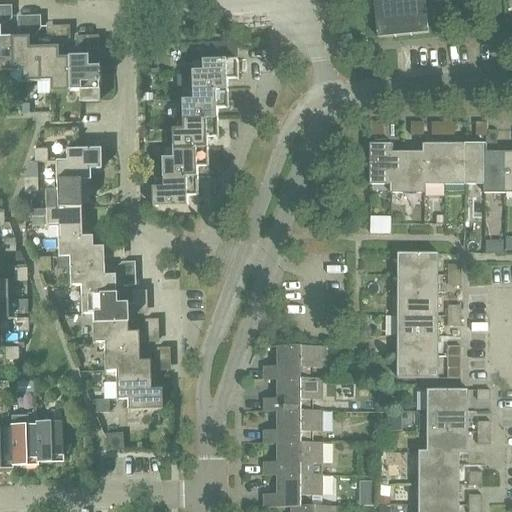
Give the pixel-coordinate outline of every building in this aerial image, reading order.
[(428,13),(459,9),(458,0),(375,0),(380,41),(430,35),(428,13)] [(0,7),(0,20),(10,21),(10,8),(0,7)] [(26,18),(26,19),(26,31),(39,31),(39,17),(26,18)] [(55,28),(55,29),(55,41),(68,41),(68,27),(55,28)] [(84,38),(84,39),(84,51),(97,50),(97,37),(84,38)] [(0,73),(9,73),(8,39),(0,39),(0,73)] [(27,39),(8,39),(9,73),(9,76),(10,79),(13,82),(19,84),(38,83),(37,49),(27,49),(27,39)] [(37,49),(38,83),(48,83),(48,94),(67,93),(66,59),(57,59),(56,48),(37,49)] [(66,59),(67,93),(77,93),(77,104),(97,103),(96,69),(86,69),(85,58),(66,59)] [(193,73),(194,92),(229,92),(229,82),(239,81),(238,62),(203,63),(204,73),(193,73)] [(229,92),(194,92),(194,102),(184,103),(184,121),(219,121),(219,111),(230,111),(229,92)] [(174,132),(175,151),(209,150),(209,140),(220,140),(219,121),(184,121),(185,131),(174,132)] [(371,123),(371,136),(384,136),(384,123),(371,123)] [(424,123),(411,123),(411,136),(424,136),(424,123)] [(444,136),(444,123),(432,123),(432,136),(444,136)] [(455,123),(444,123),(444,136),(455,136),(455,123)] [(487,123),(476,123),(476,136),(487,136),(487,132),(487,123)] [(154,143),(154,131),(142,131),(142,143),(154,143)] [(487,132),(487,136),(487,145),(497,145),(497,132),(487,132)] [(404,174),(404,154),(393,154),(393,145),(371,145),(371,186),(391,186),(392,186),(392,174),(404,174)] [(424,186),(426,186),(444,186),(444,146),(423,146),(423,154),(424,154),(424,186)] [(444,146),(444,186),(466,186),(466,146),(444,146)] [(466,146),(466,186),(485,186),(486,186),(486,154),(487,154),(487,146),(466,146)] [(164,161),(165,180),(199,179),(199,170),(210,169),(209,150),(175,151),(175,161),(164,161)] [(33,152),(34,165),(47,165),(46,151),(33,152)] [(100,171),(99,152),(65,153),(65,163),(55,164),(55,183),(78,182),(78,183),(89,183),(89,172),(100,171)] [(424,154),(423,154),(404,154),(404,174),(392,174),(392,186),(391,186),(391,195),(426,195),(426,186),(424,186),(424,154)] [(486,186),(485,186),(485,195),(506,195),(507,154),(487,154),(486,154),(486,186)] [(199,179),(165,180),(165,190),(154,190),(155,210),(190,209),(189,199),(200,199),(199,179)] [(24,181),(24,193),(37,193),(36,180),(24,181)] [(78,182),(55,183),(55,192),(45,193),(45,212),(79,211),(78,183),(78,182)] [(45,212),(46,225),(46,231),(57,231),(57,241),(80,240),(80,239),(79,211),(45,212)] [(46,225),(45,212),(31,212),(31,226),(46,225)] [(80,240),(57,241),(57,260),(68,260),(68,269),(103,268),(102,249),(92,249),(91,239),(80,239),(80,240)] [(15,255),(15,242),(2,242),(2,255),(15,255)] [(439,256),(398,256),(398,277),(439,277),(439,256)] [(37,260),(37,273),(50,272),(49,260),(37,260)] [(134,264),(123,265),(121,265),(122,278),(135,277),(134,264)] [(448,277),(461,277),(461,267),(448,267),(448,277)] [(80,298),(114,297),(114,277),(103,278),(103,268),(68,269),(69,289),(79,289),(80,298)] [(26,283),(26,270),(13,270),(14,284),(26,283)] [(439,297),(439,277),(398,277),(398,297),(439,297)] [(448,287),(461,287),(461,277),(448,277),(448,287)] [(146,293),(135,293),(134,293),(134,306),(147,306),(146,293)] [(91,326),(126,325),(125,306),(115,306),(114,297),(80,298),(80,317),(91,317),(91,326)] [(439,317),(439,297),(398,297),(398,317),(439,317)] [(448,317),(461,317),(461,307),(448,307),(448,317)] [(439,338),(439,317),(398,317),(398,338),(439,338)] [(461,317),(448,317),(448,328),(461,328),(461,317)] [(28,333),(28,320),(15,320),(15,333),(28,333)] [(157,321),(147,322),(145,322),(145,335),(158,334),(157,321)] [(126,325),(91,326),(92,345),(103,345),(103,354),(138,353),(137,334),(126,334),(126,325)] [(439,358),(439,338),(398,338),(398,358),(439,358)] [(461,358),(461,348),(448,348),(448,358),(461,358)] [(18,362),(18,349),(5,349),(5,362),(18,362)] [(323,349),(279,349),(279,369),(265,369),(265,382),(279,382),(280,381),(314,381),(314,370),(323,370),(323,349)] [(169,350),(158,350),(156,350),(157,363),(169,363),(169,350)] [(138,353),(103,354),(104,374),(115,373),(115,383),(149,382),(149,362),(138,363),(138,353)] [(439,380),(439,358),(398,358),(398,380),(439,380)] [(461,379),(461,369),(448,369),(448,379),(461,379)] [(265,414),(279,414),(280,413),(314,413),(314,402),(323,402),(323,381),(314,381),(280,381),(279,382),(279,401),(265,401),(265,414)] [(149,382),(115,383),(115,402),(126,402),(127,413),(161,412),(160,391),(150,391),(149,382)] [(469,392),(461,392),(428,392),(428,414),(469,414),(469,392)] [(491,392),(478,392),(478,402),(491,402),(491,392)] [(108,402),(95,402),(95,415),(108,414),(108,402)] [(36,459),(36,465),(60,464),(60,467),(61,467),(60,412),(51,413),(51,425),(35,425),(35,427),(35,458),(36,459)] [(313,445),(314,445),(314,435),(323,435),(323,413),(314,413),(280,413),(279,414),(279,433),(265,433),(265,446),(279,446),(280,445),(313,445)] [(428,414),(428,436),(469,436),(469,414),(428,414)] [(10,461),(11,462),(11,468),(35,467),(35,469),(36,469),(36,465),(36,459),(35,458),(35,427),(35,425),(35,415),(26,416),(26,418),(9,418),(10,461)] [(0,470),(10,470),(10,473),(11,473),(11,468),(11,462),(10,461),(9,418),(1,419),(1,431),(0,431),(0,470)] [(491,435),(491,423),(478,423),(478,435),(491,435)] [(478,446),(483,446),(491,446),(491,435),(478,435),(478,446)] [(469,455),(469,436),(428,436),(428,452),(428,454),(442,454),(442,467),(460,467),(460,455),(469,455)] [(265,478),(279,478),(281,477),(314,477),(314,467),(323,467),(323,445),(314,445),(313,445),(280,445),(279,446),(279,465),(265,465),(265,478)] [(460,487),(460,467),(442,467),(442,454),(428,454),(428,452),(419,452),(420,487),(460,487)] [(470,487),(483,487),(483,473),(470,473),(470,487)] [(265,510),(294,510),(294,509),(314,509),(314,499),(323,499),(323,477),(314,477),(281,477),(279,478),(279,497),(265,497),(265,510)] [(420,487),(420,507),(460,507),(460,487),(420,487)] [(470,507),(482,507),(482,497),(470,497),(470,507)]
